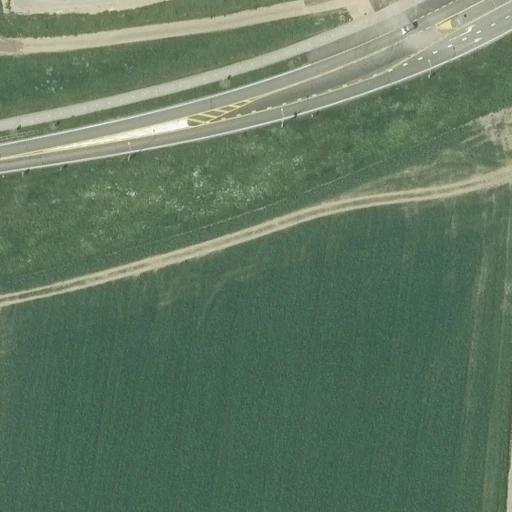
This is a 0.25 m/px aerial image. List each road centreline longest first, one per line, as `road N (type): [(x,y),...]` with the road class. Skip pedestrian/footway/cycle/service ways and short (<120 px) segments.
road 1 (primary): [(138,133),(332,98),(511,18)]
road 2 (track): [(0,47),(55,46),(365,0)]
road 3 (primary): [(470,0),(321,67),(138,133)]
road 4 (primary): [(138,133),(0,158)]
